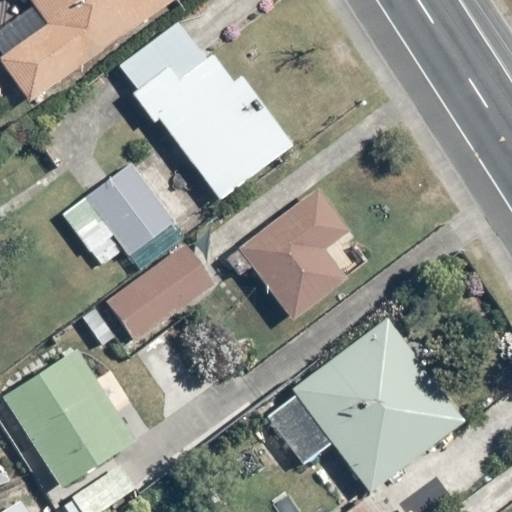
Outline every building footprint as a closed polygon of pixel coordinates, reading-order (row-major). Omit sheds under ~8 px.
[(174,0),(28,0),(46,25),(0,56),(0,62),(28,102),(174,0)] [(242,76),(233,83),(213,56),(178,82),(168,68),(132,95),(153,123),(158,119),(218,201),(293,146),(242,76)] [(87,198),(128,256),(174,224),(132,166),(87,198)] [(253,267),(293,321),(347,280),(325,250),(350,232),(319,191),(228,259),(241,276),(253,267)] [(136,340),(212,286),(185,247),(108,302),(136,340)] [(369,491),(462,422),(387,320),(293,389),(369,491)] [(3,397),(61,488),(135,441),(76,350),(3,397)] [(379,511),(369,497),(349,511),(379,511)] [(24,511),(17,500),(0,510),(0,511),(24,511)]
